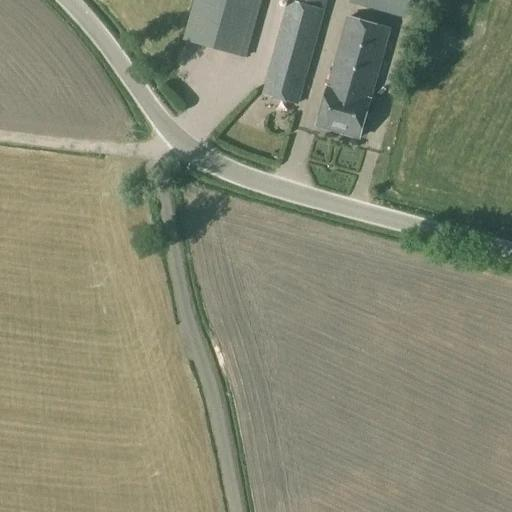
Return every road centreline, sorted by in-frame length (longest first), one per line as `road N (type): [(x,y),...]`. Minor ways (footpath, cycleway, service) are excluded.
road 1 (unclassified): [(511,253),(217,166),(165,131),(63,0)]
road 2 (unknown): [(154,158),(186,317),(216,400),(235,511)]
road 3 (unknown): [(217,166),(264,0)]
